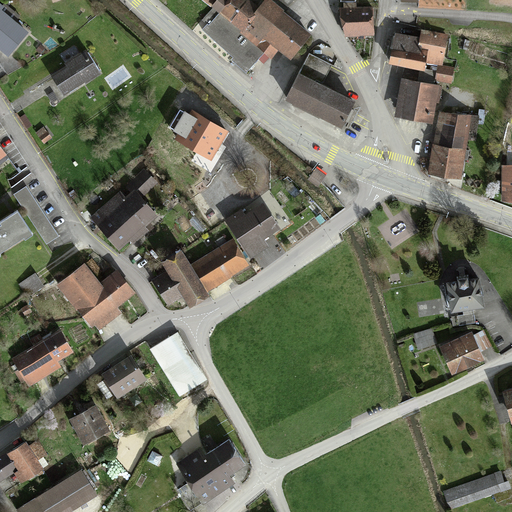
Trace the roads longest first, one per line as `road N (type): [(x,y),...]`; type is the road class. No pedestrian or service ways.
road 1 (tertiary): [(381,177),(256,108),(137,0)]
road 2 (residential): [(511,357),(266,476)]
road 3 (residential): [(0,108),(80,235),(128,270),(162,320)]
road 4 (residential): [(191,318),(225,310),(354,217),(381,177)]
road 5 (residential): [(0,439),(123,341),(162,320)]
road 6 (residential): [(191,318),(201,360),(266,476)]
road 7 (tertiary): [(511,224),(381,177)]
